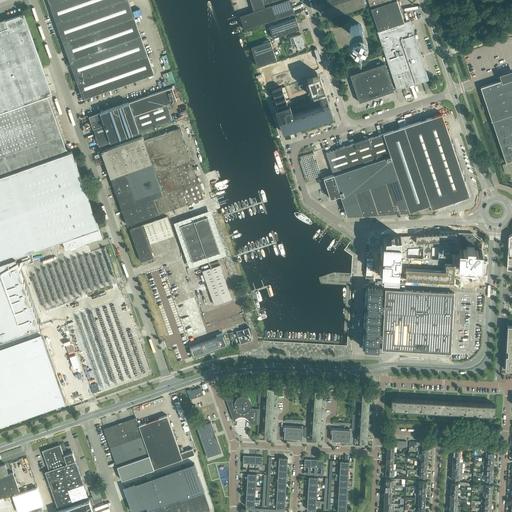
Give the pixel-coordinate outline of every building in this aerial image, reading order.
[(48,0),(63,42),(134,17),(128,0),(48,0)] [(284,0),(254,10),(240,15),(245,30),(294,13),(289,0),(284,0)] [(250,0),(254,10),(284,0),(283,0),(250,0)] [(316,0),(317,2),(321,0),(322,3),(330,1),(331,5),(332,8),(324,11),(327,19),(366,6),(363,0),(316,0)] [(367,0),(371,8),(378,31),(405,22),(397,0),(367,0)] [(0,421),(66,399),(43,335),(42,330),(41,330),(40,325),(24,280),(19,265),(22,264),(22,265),(23,264),(34,260),(33,258),(32,251),(63,240),(66,249),(70,247),(75,246),(84,243),(102,236),(101,234),(99,229),(99,228),(99,227),(97,222),(91,204),(90,203),(87,193),(83,181),(77,165),(73,154),(73,152),(72,151),(68,152),(68,151),(67,149),(67,148),(66,148),(47,95),(48,95),(52,94),(52,93),(52,92),(43,68),(43,67),(38,54),(33,39),(27,22),(25,18),(24,15),(24,13),(16,16),(9,18),(6,20),(5,19),(2,20),(2,19),(1,19),(0,19),(0,421)] [(63,42),(70,61),(141,36),(134,17),(63,42)] [(296,17),(269,26),(273,38),(299,29),(296,17)] [(405,22),(378,31),(377,31),(397,89),(397,90),(416,83),(428,79),(429,79),(429,78),(414,34),(410,21),(405,22)] [(362,34),(364,31),(363,31),(362,29),(362,28),(361,27),(361,25),(361,24),(358,23),(358,24),(356,24),(355,24),(354,25),(352,25),(351,25),(350,28),(351,29),(351,31),(351,32),(352,32),(352,34),(352,35),(355,37),(356,36),(358,35),(359,35),(361,34),(362,34)] [(291,40),(292,44),(303,40),(301,34),(288,38),(289,39),(290,40),(291,40)] [(129,61),(138,58),(148,55),(141,36),(70,61),(76,80),(91,75),(100,71),(110,68),(119,65),(129,61)] [(303,40),(292,44),(293,46),(296,45),(298,49),(305,46),(303,40)] [(277,59),(270,41),(251,47),(257,66),(277,59)] [(310,53),(263,69),(269,87),(273,86),(270,75),(305,63),(306,68),(309,67),(312,77),(320,74),(315,61),(313,62),(310,53)] [(154,74),(148,55),(138,58),(145,77),(154,74)] [(135,80),(145,77),(138,58),(129,61),(135,80)] [(129,61),(119,65),(126,84),(135,80),(129,61)] [(350,74),(359,102),(394,90),(385,63),(350,74)] [(119,65),(110,68),(116,87),(126,84),(119,65)] [(110,68),(100,71),(107,90),(116,87),(110,68)] [(100,71),(91,75),(97,94),(107,90),(100,71)] [(492,121),(492,120),(511,113),(511,73),(503,76),(504,79),(481,87),(492,120),(492,121)] [(312,77),(307,79),(308,81),(309,84),(310,86),(311,89),(312,92),(313,95),(314,97),(320,95),(326,93),(324,87),(323,83),(322,81),(321,79),(320,74),(312,77)] [(91,75),(76,80),(83,99),(97,94),(91,75)] [(96,135),(99,145),(111,141),(139,131),(173,119),(167,104),(177,100),(172,87),(129,102),(89,116),(93,128),(104,124),(107,131),(96,135)] [(282,87),(272,90),(273,91),(274,96),(284,93),(282,88),(282,87)] [(284,93),(274,96),(276,102),(286,99),(284,94),(284,93)] [(278,108),(275,109),(276,109),(276,110),(278,109),(281,119),(279,120),(282,130),(288,129),(288,128),(290,128),(292,127),(293,127),(296,126),(333,114),(331,109),(326,93),(320,95),(324,105),(293,115),(290,105),(288,105),(278,108)] [(286,99),(276,102),(278,108),(288,105),(286,99)] [(431,117),(404,126),(407,136),(445,123),(442,113),(434,116),(432,115),(431,117)] [(511,113),(492,120),(506,162),(511,159),(511,113)] [(451,141),(445,123),(407,136),(430,204),(432,208),(459,199),(461,200),(462,198),(470,196),(465,181),(466,179),(464,178),(452,143),(453,141),(451,141)] [(404,126),(383,133),(391,155),(398,177),(410,211),(430,204),(407,136),(404,126)] [(143,136),(101,151),(105,161),(106,161),(110,173),(109,173),(111,177),(113,181),(112,181),(118,197),(119,197),(123,209),(122,209),(122,210),(123,209),(127,220),(126,220),(127,225),(204,198),(204,197),(202,192),(199,182),(199,183),(194,170),(196,169),(195,166),(193,167),(184,141),(179,128),(144,141),(143,136)] [(354,143),(326,152),(333,174),(391,155),(383,133),(369,138),(369,137),(354,142),(354,143)] [(391,155),(333,174),(322,178),(327,196),(330,195),(331,198),(340,195),(342,201),(343,202),(347,215),(363,214),(355,191),(398,177),(391,155)] [(398,177),(355,191),(363,214),(409,211),(410,211),(398,177)] [(208,215),(180,225),(193,261),(220,251),(208,215)] [(142,224),(130,229),(141,261),(145,259),(146,260),(150,258),(153,257),(142,224)] [(383,237),(381,277),(453,281),(480,282),(481,267),(482,240),(482,239),(480,239),(479,239),(479,238),(478,238),(478,237),(477,237),(476,236),(475,236),(475,235),(475,233),(473,233),(472,233),(460,232),(457,232),(440,231),(440,233),(406,235),(383,237)] [(219,261),(199,268),(217,318),(237,311),(219,261)] [(365,287),(361,348),(369,348),(381,349),(384,288),(365,287)] [(388,338),(387,347),(393,347),(393,349),(442,352),(450,352),(451,348),(454,292),(437,291),(420,290),(386,288),(385,288),(383,332),(386,332),(385,338),(388,338)] [(237,331),(236,331),(237,331),(239,339),(241,344),(253,340),(252,335),(249,327),(248,327),(249,327),(243,329),(237,331)] [(194,345),(190,347),(193,356),(193,357),(197,355),(205,352),(209,351),(212,350),(228,344),(225,335),(224,334),(224,335),(223,332),(216,335),(217,337),(194,345)] [(194,398),(203,394),(201,387),(191,390),(192,392),(192,394),(193,394),(194,398)] [(267,387),(266,400),(274,400),(275,388),(267,387)] [(315,390),(314,402),(322,403),(323,390),(315,390)] [(362,392),(362,405),(369,405),(370,393),(362,392)] [(249,423),(257,424),(258,408),(252,408),(251,407),(250,407),(251,406),(251,405),(251,404),(251,403),(251,402),(251,401),(250,400),(250,399),(249,398),(249,397),(248,397),(247,396),(246,396),(245,396),(245,395),(244,395),(243,395),(242,395),(241,395),(240,396),(239,396),(238,396),(238,397),(237,397),(237,398),(236,398),(236,399),(235,400),(224,395),(233,420),(235,420),(237,419),(237,418),(238,418),(239,418),(240,417),(241,417),(243,417),(244,417),(245,418),(246,418),(247,419),(248,420),(248,421),(249,420),(249,421),(249,423)] [(391,409),(406,410),(407,399),(392,398),(391,409)] [(406,410),(421,410),(421,400),(407,399),(406,410)] [(266,400),(266,412),(274,412),(274,400),(266,400)] [(421,410),(436,411),(436,401),(421,400),(421,410)] [(436,411),(450,412),(451,402),(436,401),(436,411)] [(314,402),(313,415),(321,415),(322,403),(314,402)] [(450,412),(465,413),(466,402),(451,402),(450,412)] [(465,413),(480,414),(480,403),(466,402),(465,413)] [(480,403),(480,414),(495,415),(495,404),(480,403)] [(362,405),(361,417),(369,418),(369,405),(362,405)] [(266,412),(265,424),(273,425),(274,412),(266,412)] [(167,415),(139,425),(154,468),(195,454),(193,448),(181,453),(167,415)] [(313,415),(313,427),(321,427),(321,415),(313,415)] [(361,417),(360,430),(368,430),(369,418),(361,417)] [(154,468),(139,425),(136,418),(104,429),(107,438),(108,438),(114,456),(117,466),(122,480),(154,468)] [(201,425),(197,426),(207,457),(221,452),(216,437),(214,438),(213,434),(215,434),(211,421),(201,425)] [(273,425),(265,424),(264,437),(272,437),(273,425)] [(284,438),(302,439),(303,427),(285,426),(284,438)] [(321,427),(313,427),(312,439),(320,440),(321,427)] [(332,429),(332,440),(350,441),(351,430),(332,429)] [(368,430),(360,430),(359,442),(367,442),(368,430)] [(387,445),(387,451),(394,452),(394,446),(395,446),(396,440),(389,440),(389,446),(387,445)] [(42,451),(43,451),(48,466),(57,463),(58,467),(59,466),(67,464),(76,460),(73,452),(64,455),(60,445),(60,444),(42,450),(42,451)] [(487,448),(487,457),(494,457),(495,448),(487,448)] [(59,466),(61,473),(64,472),(66,477),(80,473),(76,461),(76,460),(67,464),(59,466)] [(0,497),(20,490),(13,472),(9,474),(5,463),(5,464),(0,465),(0,497)] [(45,472),(50,483),(63,478),(61,473),(59,466),(58,467),(57,463),(48,466),(49,470),(45,471),(45,472)] [(206,511),(210,509),(209,505),(204,491),(203,489),(194,463),(125,487),(133,511),(147,507),(147,509),(148,511),(146,511),(144,511),(206,511)] [(50,483),(54,495),(69,489),(65,478),(66,477),(64,472),(61,473),(63,478),(50,483)] [(69,489),(70,489),(84,484),(80,473),(66,477),(65,478),(69,489)] [(84,484),(70,489),(72,496),(69,497),(71,502),(88,496),(88,495),(84,484)] [(96,498),(101,497),(98,487),(90,490),(95,503),(98,502),(96,498)] [(69,489),(54,495),(57,506),(71,502),(69,497),(72,496),(70,489),(69,489)] [(55,511),(93,511),(89,500),(55,511)]
